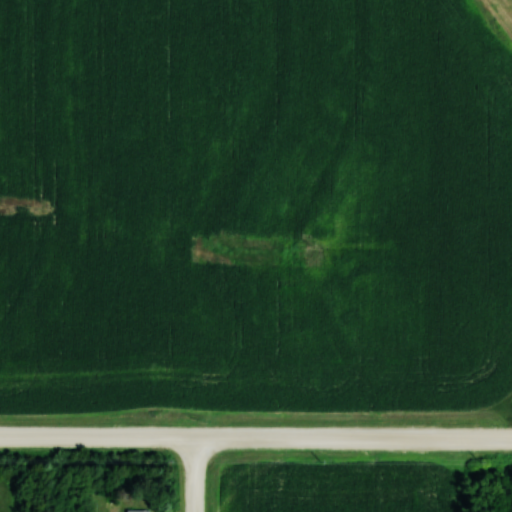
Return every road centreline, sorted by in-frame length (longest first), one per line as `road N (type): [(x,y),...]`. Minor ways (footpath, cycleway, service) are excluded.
road 1 (residential): [(315,439),(0,437)]
road 2 (tertiary): [(190,511),(190,438),(315,439)]
road 3 (tertiary): [(511,439),(315,439)]
